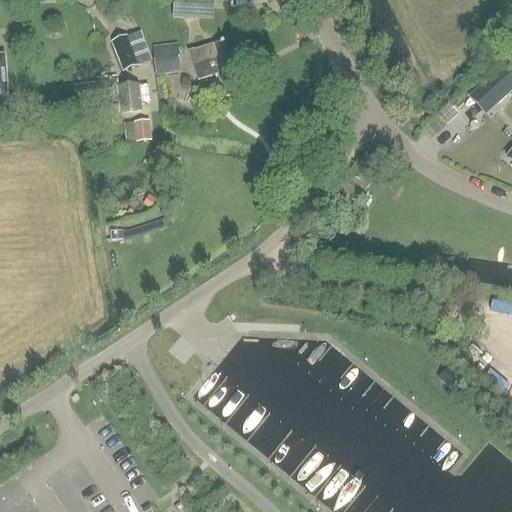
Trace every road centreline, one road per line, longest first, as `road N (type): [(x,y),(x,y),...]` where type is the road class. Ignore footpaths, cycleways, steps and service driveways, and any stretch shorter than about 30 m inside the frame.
road 1 (unclassified): [(0,429),(190,304),(287,228),(375,117)]
road 2 (unclassified): [(511,207),(422,165),(375,117)]
road 3 (unclassified): [(375,117),(316,0)]
